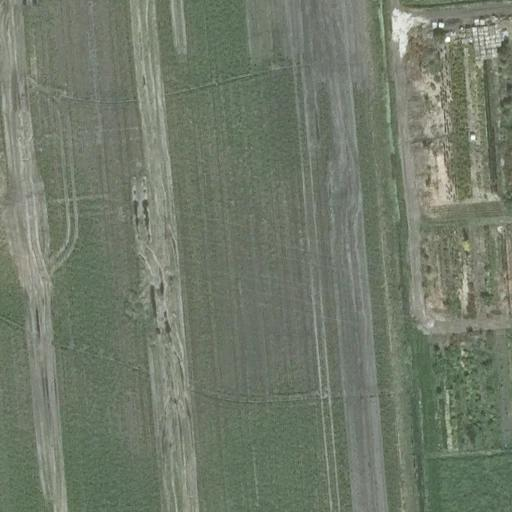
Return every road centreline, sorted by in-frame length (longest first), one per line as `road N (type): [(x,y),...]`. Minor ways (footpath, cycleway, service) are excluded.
road 1 (track): [(418,308),(396,7)]
road 2 (track): [(395,0),(409,18),(511,11)]
